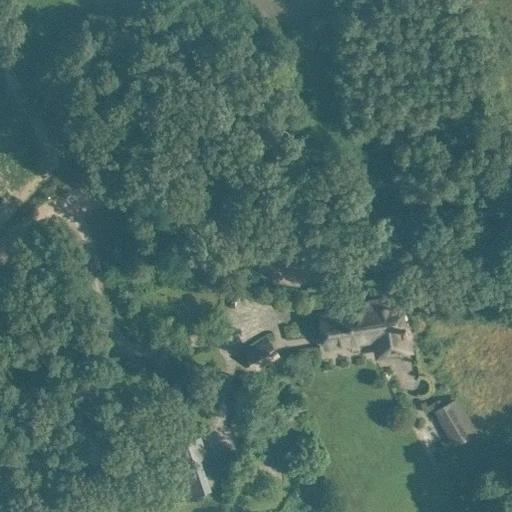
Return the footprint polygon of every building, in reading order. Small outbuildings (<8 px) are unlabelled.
[(252,266),(238,284),(271,311),(286,292),(252,266)] [(374,310),(322,318),(327,344),(385,334),(388,352),(408,349),(407,338),(411,338),(408,322),(404,322),(400,298),(372,302),(374,310)] [(245,354),(256,371),(279,356),(267,339),(245,354)] [(457,445),(478,432),(457,398),(436,412),(457,445)] [(200,438),(188,442),(173,447),(179,464),(166,468),(177,498),(190,494),(190,496),(205,491),(197,466),(208,462),(200,438)]
